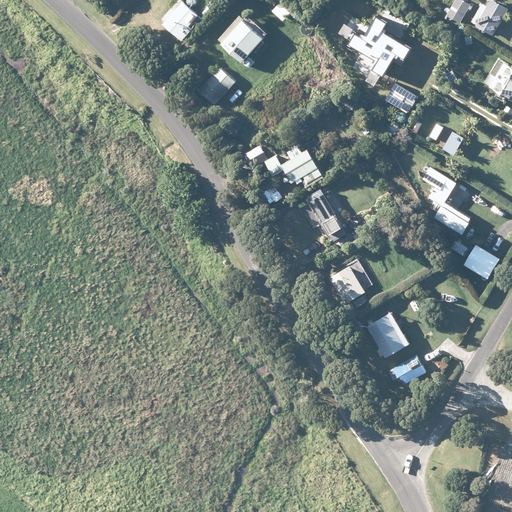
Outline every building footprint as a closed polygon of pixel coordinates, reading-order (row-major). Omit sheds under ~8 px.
[(183,0),(164,21),(182,39),(193,27),(190,24),(200,13),(184,0),(183,0)] [(461,20),(469,6),(472,8),(474,4),(467,0),(454,0),(447,12),(461,20)] [(494,33),(510,6),(498,0),(494,0),(492,4),(489,2),(488,5),(484,2),(474,19),(478,22),(477,24),(494,33)] [(279,4),(271,11),(282,23),(290,15),(279,4)] [(208,5),(203,11),(207,15),(212,8),(208,5)] [(377,64),(388,71),(401,49),(410,54),(417,43),(386,24),(391,17),(382,11),(369,33),(360,28),(353,40),(381,57),(377,64)] [(244,17),(222,41),(242,59),(264,35),(244,17)] [(427,46),(435,51),(431,57),(433,58),(428,64),(435,69),(450,48),(433,36),(427,46)] [(511,63),(500,56),(485,80),(491,84),(511,97),(511,63)] [(222,66),(201,88),(216,102),(236,80),(222,66)] [(453,69),(442,76),(449,87),(460,80),(453,69)] [(398,81),(389,96),(413,109),(421,95),(398,81)] [(455,153),(465,136),(435,119),(426,137),(455,153)] [(360,124),(366,134),(371,131),(365,121),(360,124)] [(504,145),(495,140),(486,156),(495,161),(504,145)] [(262,144),(247,152),(254,166),(269,157),(262,144)] [(277,154),(267,159),(275,174),(286,168),(294,182),(297,180),(299,183),(304,180),(307,186),(327,175),(322,167),(319,168),(309,148),(304,151),(300,145),(289,151),(293,158),(283,163),(277,154)] [(450,175),(432,164),(424,177),(442,188),(450,175)] [(264,190),(271,201),(278,197),(271,186),(264,190)] [(349,231),(322,186),(309,193),(311,195),(307,198),(331,239),(335,237),(336,239),(349,231)] [(442,194),(436,202),(441,205),(446,197),(442,194)] [(436,215),(464,232),(471,219),(443,203),(436,215)] [(501,257),(477,243),(465,263),(489,278),(501,257)] [(350,264),(331,276),(347,303),(367,290),(350,264)] [(368,301),(363,294),(353,301),(357,307),(368,301)] [(387,355),(410,342),(392,311),(369,324),(382,347),(379,349),(382,354),(385,352),(387,355)] [(417,354),(390,370),(395,378),(400,375),(405,383),(427,371),(417,354)]
